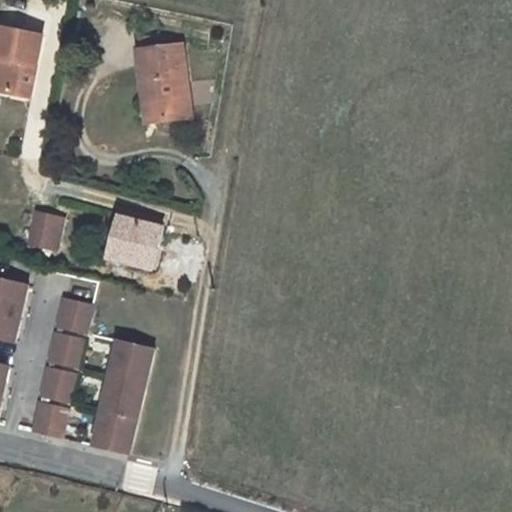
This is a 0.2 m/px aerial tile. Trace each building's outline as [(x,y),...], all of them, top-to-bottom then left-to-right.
[(4,28),(0,45),(0,91),(33,100),(48,39),(4,28)] [(145,119),(191,118),(187,45),(141,48),(145,119)] [(166,226),(116,214),(104,260),(154,273),(166,226)] [(57,223),(38,220),(33,251),(52,254),(57,223)] [(34,281),(0,272),(0,333),(18,338),(34,281)] [(97,304),(69,296),(61,326),(88,333),(97,304)] [(87,339),(59,330),(51,360),(79,368),(87,339)] [(158,352),(121,340),(92,445),(131,455),(158,352)] [(0,403),(11,363),(0,359),(0,403)] [(78,373),(50,366),(41,394),(70,402),(78,373)] [(68,407),(40,399),(32,428),(60,436),(68,407)]
